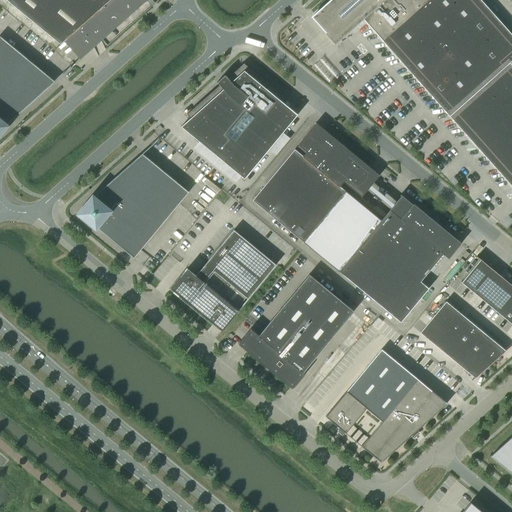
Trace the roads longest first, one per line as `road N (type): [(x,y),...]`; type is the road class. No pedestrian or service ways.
road 1 (unclassified): [(435,451),(392,489),(363,487),(33,212)]
road 2 (unknown): [(215,365),(303,272),(360,309),(361,324),(280,418)]
road 3 (unclassified): [(259,36),(511,250)]
road 4 (unknown): [(285,5),(326,44),(373,55),(480,170),(499,207),(484,226)]
road 5 (secondary): [(222,511),(0,325)]
road 6 (unclassified): [(33,212),(219,41)]
road 7 (unclassified): [(184,8),(0,167)]
road 8 (secondary): [(0,356),(186,511)]
road 9 (unknown): [(298,434),(375,346),(453,406)]
